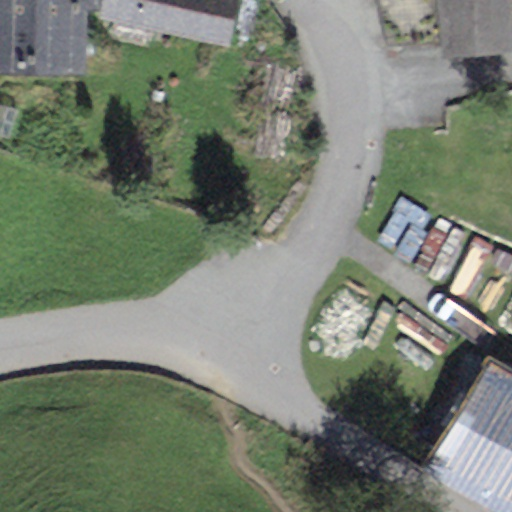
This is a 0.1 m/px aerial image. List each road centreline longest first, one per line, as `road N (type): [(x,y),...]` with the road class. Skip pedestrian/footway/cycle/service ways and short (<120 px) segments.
road 1 (residential): [(227,367),(339,191),(354,127),(352,75),(337,24),(315,0)]
road 2 (residential): [(227,367),(460,511)]
road 3 (residential): [(0,347),(123,337),(227,367)]
